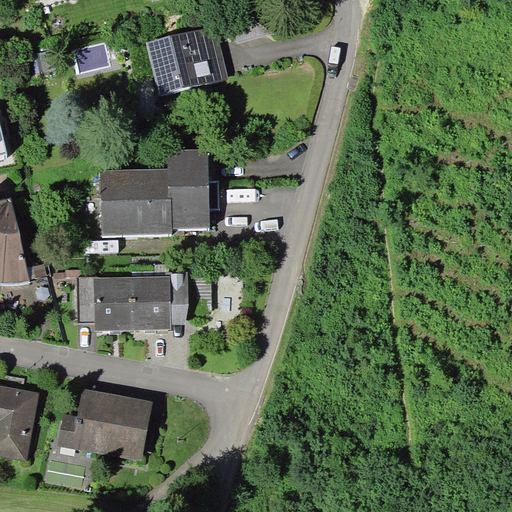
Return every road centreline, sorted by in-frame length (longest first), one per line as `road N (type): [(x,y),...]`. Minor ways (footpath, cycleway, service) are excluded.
road 1 (residential): [(347,0),(337,83),(251,396)]
road 2 (residential): [(251,396),(0,348)]
road 3 (residential): [(251,396),(180,496),(154,511)]
